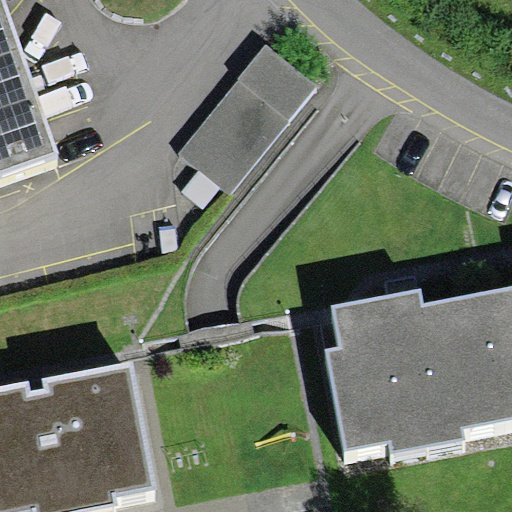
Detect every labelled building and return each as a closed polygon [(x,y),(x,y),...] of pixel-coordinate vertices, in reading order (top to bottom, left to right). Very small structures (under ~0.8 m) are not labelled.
[(0,17),(0,184),(52,166),(0,17)] [(319,88),(267,46),(177,154),(229,197),(319,88)] [(511,325),(476,333),(499,458),(511,454),(511,325)] [(343,487),(499,458),(476,333),(319,362),(343,487)] [(128,374),(0,399),(0,511),(117,511),(116,505),(152,497),(128,374)]
